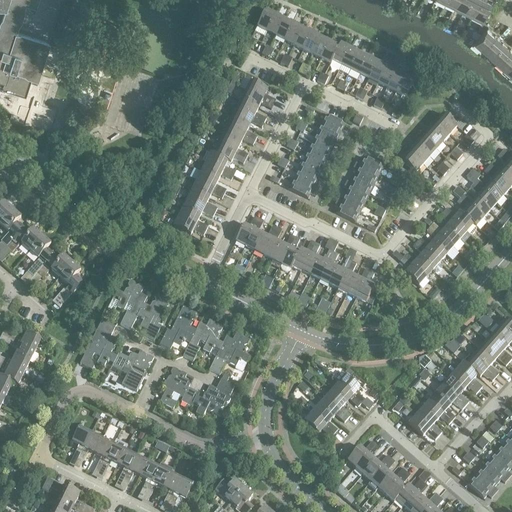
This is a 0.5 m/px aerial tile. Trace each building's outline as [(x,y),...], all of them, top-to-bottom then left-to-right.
[(0,0),(0,6),(5,8),(0,23),(0,89),(4,91),(5,89),(26,96),(30,82),(37,84),(40,74),(38,73),(48,41),(16,31),(23,9),(35,13),(38,3),(36,2),(36,0),(0,0)] [(457,0),(455,6),(464,10),(469,0),(457,0)] [(469,0),(464,10),(473,15),(480,0),(469,0)] [(480,0),(473,15),(482,20),(492,0),(480,0)] [(264,14),(257,28),(266,33),(276,13),(272,11),(271,13),(271,14),(265,12),(264,14)] [(276,13),(266,33),(276,38),(284,21),(280,19),(280,18),(281,16),(276,13)] [(284,21),(276,38),(285,42),(294,23),(290,20),(289,22),(288,23),(284,21)] [(294,23),(285,42),(294,47),(302,30),(298,28),(299,27),(299,25),(294,23)] [(482,23),(478,31),(482,33),(488,26),(482,23)] [(496,33),(488,26),(482,33),(473,43),(481,50),(496,33)] [(307,32),(302,30),(294,47),(303,51),(313,32),(308,29),(307,31),(307,32)] [(313,32),(303,51),(312,56),(321,39),(316,37),(317,36),(317,34),(313,32)] [(496,33),(481,50),(489,57),(504,40),(496,33)] [(247,48),(251,50),(255,41),(251,39),(247,48)] [(325,42),(321,39),(312,56),(321,61),(331,41),(326,39),(325,41),(325,42)] [(504,40),(489,57),(496,63),(511,46),(504,40)] [(331,41),(321,61),(330,65),(332,62),(339,49),(334,46),(335,45),(336,43),(331,41)] [(340,46),(339,49),(332,62),(341,66),(351,47),(347,45),(346,47),(345,48),(340,46)] [(266,57),(270,48),(266,46),(262,55),(266,57)] [(511,46),(496,63),(504,70),(511,60),(511,46)] [(351,47),(341,66),(351,71),(359,55),(354,53),(355,52),(356,50),(351,47)] [(266,57),(270,59),(274,50),(270,48),(266,57)] [(359,55),(351,71),(360,76),(369,56),(365,54),(364,56),(363,57),(359,55)] [(280,64),(288,68),(292,60),(289,58),(284,56),(280,64)] [(369,56),(360,76),(369,80),(377,64),(372,62),(373,61),(374,59),(369,56)] [(377,64),(369,80),(378,85),(388,65),(383,63),(382,65),(382,66),(377,64)] [(302,75),(307,67),(302,65),(298,73),(302,75)] [(388,65),(378,85),(387,89),(395,73),(391,71),(391,70),(392,68),(388,65)] [(302,75),(306,77),(311,69),(307,67),(302,75)] [(400,75),(395,73),(387,89),(396,94),(406,75),(401,72),(400,74),(400,75)] [(231,85),(235,88),(241,76),(237,73),(231,85)] [(320,85),(325,76),(320,74),(316,82),(320,85)] [(406,75),(396,94),(406,99),(414,83),(409,80),(410,79),(411,77),(406,75)] [(324,86),(326,83),(329,78),(325,76),(320,85),(324,86)] [(341,91),(345,82),(341,80),(337,89),(341,91)] [(345,92),(349,84),(345,82),(341,91),(345,92)] [(251,83),(246,93),(273,106),(275,103),(276,102),(269,98),(266,97),(265,97),(267,92),(251,83)] [(230,97),(235,88),(231,85),(226,94),(230,97)] [(359,100),(363,91),(359,89),(355,98),(359,100)] [(359,100),(363,102),(367,93),(363,91),(359,100)] [(273,106),(246,93),(241,102),(258,110),(261,106),(262,106),(264,108),(271,111),(271,110),(273,106)] [(377,109),(382,101),(377,98),(373,107),(377,109)] [(258,110),(241,102),(237,111),(264,125),(266,121),(267,120),(260,117),(257,115),(256,115),(258,110)] [(307,107),(305,111),(305,112),(307,113),(313,115),(315,111),(307,107)] [(396,108),(392,116),(396,118),(400,110),(396,108)] [(264,125),(237,111),(232,120),(249,128),(251,124),(252,124),(255,126),(261,129),(262,129),(264,125)] [(17,116),(11,114),(9,120),(17,123),(19,117),(17,116)] [(356,116),(352,124),(359,127),(363,119),(356,116)] [(457,128),(444,116),(440,120),(439,119),(437,118),(434,121),(450,136),(457,128)] [(345,127),(326,118),(321,127),(345,139),(347,134),(344,132),(343,132),(345,127)] [(249,128),(232,120),(228,129),(255,143),(257,139),(250,135),(248,134),(247,133),(249,128)] [(450,136),(434,121),(430,125),(432,127),(433,128),(430,131),(443,144),(450,136)] [(297,126),(305,130),(307,126),(302,123),(299,122),(297,126)] [(345,139),(321,127),(317,136),(336,146),(338,141),(339,142),(343,144),(345,139)] [(255,143),(228,129),(223,138),(240,147),(242,142),(243,143),(246,144),(253,148),(253,147),(255,143)] [(443,144),(430,131),(426,135),(425,134),(424,133),(420,137),(437,151),(443,144)] [(336,146),(317,136),(312,145),(336,157),(338,153),(335,151),(334,150),(336,146)] [(437,151),(420,137),(417,140),(417,141),(419,142),(419,143),(416,147),(430,159),(437,151)] [(474,143),(466,137),(463,141),(471,147),(474,143)] [(240,147),(223,138),(219,147),(246,161),(248,157),(241,153),(238,152),(237,151),(240,147)] [(288,144),(296,148),(298,144),(296,143),(290,140),(288,144)] [(336,157),(312,145),(308,154),(327,164),(329,160),(330,160),(334,162),(336,157)] [(246,161),(219,147),(214,156),(211,155),(227,163),(231,165),(233,161),(234,161),(237,163),(243,166),(246,161)] [(430,159),(416,147),(413,150),(412,149),(411,148),(407,152),(423,166),(430,159)] [(453,152),(460,158),(463,155),(455,149),(453,152)] [(511,156),(510,156),(505,150),(501,154),(511,163),(511,156)] [(423,166),(407,152),(403,156),(405,157),(406,158),(402,162),(411,170),(416,174),(423,166)] [(450,155),(457,162),(460,158),(453,152),(450,155)] [(327,164),(308,154),(303,163),(327,175),(329,171),(325,169),(324,169),(327,164)] [(511,163),(501,154),(498,158),(500,159),(504,163),(506,164),(507,166),(503,170),(511,177),(511,163)] [(227,163),(211,155),(206,164),(233,178),(236,173),(229,170),(226,168),(225,168),(227,163)] [(279,163),(287,167),(289,163),(281,159),(279,163)] [(358,163),(357,162),(355,166),(378,178),(383,169),(364,159),(362,164),(361,164),(358,163)] [(327,175),(303,163),(299,173),(318,182),(320,178),(321,178),(324,180),(327,175)] [(233,178),(206,164),(202,173),(218,182),(220,177),(222,178),(224,179),(231,182),(233,178)] [(439,167),(446,173),(448,172),(449,170),(442,164),(439,167)] [(511,188),(511,177),(503,170),(500,173),(499,172),(497,171),(491,165),(488,169),(511,190),(511,188)] [(378,178),(355,166),(352,171),(356,173),(357,173),(355,178),(374,187),(378,178)] [(436,171),(443,177),(446,173),(439,167),(436,171)] [(511,190),(488,169),(484,173),(490,178),(492,180),(493,181),(490,185),(504,198),(511,190)] [(474,185),(477,181),(481,177),(473,170),(466,178),(467,178),(474,185)] [(218,182),(202,173),(197,182),(224,196),(227,191),(220,188),(217,187),(216,186),(218,182)] [(318,182),(299,173),(294,182),(318,194),(320,189),(316,187),(315,187),(318,182)] [(392,178),(400,182),(402,178),(394,174),(392,178)] [(270,181),(278,185),(280,181),(272,177),(270,181)] [(374,187),(355,178),(353,182),(352,182),(348,180),(346,185),(369,197),(374,187)] [(431,188),(432,189),(435,186),(428,180),(426,182),(425,183),(431,188)] [(504,198),(490,185),(486,189),(485,187),(483,186),(477,181),(474,185),(497,205),(501,201),(504,198)] [(224,196),(197,182),(192,191),(209,200),(211,195),(213,196),(216,197),(222,201),(224,196)] [(318,194),(294,182),(289,191),(308,201),(311,196),(312,196),(315,198),(318,194)] [(369,197),(346,185),(343,189),(347,191),(348,192),(346,196),(364,206),(369,197)] [(497,205),(474,185),(471,188),(476,193),(478,195),(480,196),(476,200),(485,208),(490,213),(494,209),(497,205)] [(453,194),(460,200),(464,196),(465,194),(458,188),(453,194)] [(383,197),(391,201),(395,193),(387,189),(385,193),(383,197)] [(209,200),(192,191),(188,201),(215,214),(217,210),(217,209),(210,206),(208,205),(207,204),(209,200)] [(364,206),(346,196),(343,201),(342,201),(338,199),(336,203),(347,208),(360,215),(364,206)] [(485,208),(476,200),(473,204),(471,203),(469,201),(464,196),(460,200),(470,208),(483,221),(490,213),(485,208)] [(483,221),(470,208),(460,200),(457,204),(462,208),(464,210),(466,212),(462,216),(474,226),(477,228),(483,221)] [(215,214),(188,201),(183,210),(200,218),(202,213),(204,214),(206,215),(213,219),(213,218),(215,214)] [(0,207),(0,224),(12,211),(4,203),(0,207)] [(360,215),(347,208),(336,203),(334,208),(338,210),(339,210),(336,215),(355,224),(360,215)] [(382,219),(386,211),(378,207),(376,211),(374,215),(382,219)] [(474,226),(462,216),(460,213),(457,217),(455,216),(453,214),(448,209),(444,213),(467,233),(474,226)] [(200,218),(183,210),(179,219),(206,232),(208,228),(201,224),(199,223),(198,223),(200,218)] [(12,211),(0,224),(0,225),(9,233),(1,242),(2,243),(6,248),(23,228),(17,223),(21,218),(12,211)] [(467,233),(444,213),(440,217),(446,222),(448,224),(449,225),(446,228),(460,241),(467,233)] [(506,224),(511,218),(507,215),(501,222),(505,225),(506,224)] [(206,232),(179,219),(174,228),(191,237),(193,232),(194,232),(197,234),(204,237),(206,232)] [(249,229),(244,226),(236,243),(245,248),(259,221),(255,219),(254,220),(252,225),(250,228),(249,229)] [(259,221),(245,248),(254,253),(263,236),(258,234),(259,232),(261,229),(263,225),(264,223),(259,221)] [(460,241),(446,228),(443,232),(442,231),(439,229),(434,224),(430,228),(454,249),(460,241)] [(374,234),(376,230),(368,226),(366,230),(374,234)] [(30,234),(23,228),(6,248),(12,253),(20,244),(30,252),(42,238),(33,230),(30,234)] [(268,238),(263,236),(254,253),(264,257),(277,230),(273,228),(270,234),(268,237),(268,238)] [(454,249),(430,228),(427,232),(433,237),(435,238),(436,240),(433,244),(447,256),(454,249)] [(277,230),(264,257),(273,262),(281,245),(276,243),(277,242),(278,239),(282,232),(277,230)] [(286,248),(281,245),(273,262),(282,267),(295,239),(291,237),(290,239),(288,244),(286,246),(286,248)] [(37,274),(53,255),(47,250),(51,245),(42,238),(30,252),(39,260),(27,273),(33,278),(37,274)] [(295,239),(282,267),(281,269),(281,271),(283,273),(285,275),(288,274),(290,273),(291,271),(300,255),(295,252),(295,251),(297,248),(300,242),(295,239)] [(447,256),(433,244),(429,247),(428,246),(426,245),(420,239),(417,243),(440,264),(447,256)] [(329,252),(334,254),(338,246),(329,241),(325,251),(329,253),(329,252)] [(0,262),(2,264),(12,253),(6,248),(2,243),(0,245),(0,262)] [(301,251),(300,255),(291,271),(291,272),(293,268),(302,273),(316,245),(311,243),(308,249),(306,252),(306,254),(301,251)] [(440,264),(417,243),(414,247),(419,252),(421,254),(423,255),(419,259),(433,272),(433,271),(436,274),(439,273),(441,271),(442,269),(443,268),(443,266),(440,264)] [(316,245),(302,273),(311,277),(319,260),(315,258),(316,257),(317,253),(320,248),(316,245)] [(348,261),(352,264),(357,255),(349,251),(345,261),(347,262),(348,261)] [(324,263),(319,260),(311,277),(320,282),(334,254),(329,252),(329,253),(326,258),(325,261),(324,263)] [(393,256),(400,262),(403,259),(396,253),(393,256)] [(334,254),(320,282),(329,287),(338,269),(333,267),(339,257),(334,254)] [(433,272),(419,259),(416,262),(414,261),(412,259),(407,254),(403,259),(426,279),(433,272)] [(71,267),(72,264),(64,257),(60,261),(53,255),(37,274),(42,279),(50,270),(60,279),(71,267)] [(426,279),(403,259),(400,262),(405,267),(407,269),(409,270),(405,275),(419,287),(426,279)] [(343,272),(338,269),(329,287),(338,291),(352,264),(348,261),(347,262),(345,267),(343,271),(343,272)] [(81,272),(72,264),(71,267),(60,279),(70,287),(65,292),(63,290),(52,303),(59,309),(83,282),(77,277),(81,272)] [(352,264),(338,291),(348,296),(356,279),(351,276),(352,275),(353,272),(357,266),(352,264)] [(242,277),(245,271),(236,267),(233,273),(242,277)] [(463,273),(458,269),(452,276),(456,281),(463,273)] [(361,281),(356,279),(348,296),(357,300),(371,273),(366,271),(363,277),(361,280),(361,281)] [(32,291),(42,279),(37,274),(33,278),(27,273),(20,281),(32,291)] [(371,273),(357,300),(366,305),(367,302),(372,291),(374,288),(370,286),(370,284),(372,281),(375,275),(371,273)] [(141,295),(144,288),(139,286),(136,287),(135,283),(130,281),(128,286),(129,289),(126,290),(124,294),(117,291),(113,298),(108,309),(109,312),(111,313),(114,312),(116,309),(124,313),(124,312),(126,313),(120,326),(130,331),(137,318),(144,305),(147,298),(141,295)] [(372,291),(367,302),(372,305),(378,294),(372,291)] [(150,307),(144,305),(137,318),(141,321),(141,322),(142,323),(140,328),(146,331),(143,338),(154,343),(161,328),(155,325),(156,322),(159,323),(170,301),(166,299),(162,300),(161,296),(157,294),(154,299),(155,302),(152,303),(150,307)] [(297,305),(300,299),(291,295),(288,301),(297,305)] [(306,310),(311,301),(301,297),(300,299),(297,306),(306,310)] [(325,319),(331,306),(322,302),(316,314),(325,319)] [(167,331),(160,346),(170,351),(173,345),(180,348),(182,345),(188,347),(196,330),(190,327),(192,324),(191,320),(194,319),(197,314),(192,312),(189,313),(188,310),(183,307),(172,329),(175,331),(174,334),(167,331)] [(494,324),(485,316),(478,324),(488,332),(494,324)] [(88,349),(80,365),(92,371),(94,367),(92,362),(91,361),(94,354),(100,357),(97,364),(104,368),(106,363),(108,364),(109,362),(114,364),(118,357),(111,354),(118,341),(111,337),(116,327),(102,320),(97,331),(104,334),(100,340),(94,337),(91,342),(92,345),(89,346),(88,349)] [(196,330),(188,347),(183,357),(193,363),(200,349),(196,347),(199,341),(205,344),(202,351),(209,355),(212,349),(214,350),(215,349),(219,351),(223,344),(217,341),(219,337),(218,334),(221,333),(224,327),(219,325),(215,327),(214,323),(209,320),(206,327),(200,324),(196,330)] [(511,324),(507,320),(500,328),(511,338),(511,324)] [(511,338),(500,328),(493,336),(507,348),(510,344),(511,345),(511,338)] [(0,341),(9,345),(11,341),(14,336),(5,332),(0,341)] [(14,336),(11,341),(35,353),(40,341),(27,334),(23,341),(14,336)] [(226,337),(223,344),(219,351),(209,371),(220,376),(225,365),(229,367),(230,364),(236,368),(235,369),(242,373),(250,357),(243,354),(245,350),(244,347),(247,346),(250,341),(245,339),(242,340),(240,336),(236,334),(233,340),(226,337)] [(511,359),(503,352),(507,348),(493,336),(486,343),(509,363),(511,359)] [(35,353),(11,341),(9,345),(19,350),(15,357),(29,364),(35,353)] [(486,343),(479,351),(493,363),(497,359),(506,367),(509,363),(486,343)] [(479,351),(472,358),(495,379),(499,375),(490,367),(493,363),(479,351)] [(110,370),(110,372),(114,374),(116,370),(127,375),(122,385),(129,389),(137,393),(144,379),(142,378),(144,374),(146,375),(149,369),(148,365),(152,364),(154,359),(150,357),(149,357),(146,358),(145,355),(145,354),(140,352),(138,356),(134,354),(130,355),(129,358),(119,353),(118,357),(114,364),(112,367),(110,370)] [(29,364),(15,357),(12,363),(2,359),(0,364),(23,375),(29,364)] [(472,358),(466,366),(477,376),(480,378),(483,375),(492,382),(495,379),(472,358)] [(23,375),(0,364),(0,363),(0,369),(7,373),(4,380),(18,387),(23,375)] [(327,376),(330,373),(324,368),(323,369),(316,363),(314,365),(327,376)] [(474,380),(477,376),(466,366),(463,364),(456,372),(479,392),(483,388),(474,380)] [(178,371),(173,369),(170,373),(172,377),(168,378),(166,383),(167,383),(165,387),(164,386),(162,390),(166,391),(159,404),(173,411),(177,404),(176,404),(179,398),(183,399),(181,403),(191,408),(193,404),(196,397),(198,394),(188,389),(190,386),(188,382),(185,380),(187,376),(182,373),(179,374),(178,371)] [(353,375),(348,371),(345,375),(350,379),(353,375)] [(430,376),(424,371),(419,377),(425,382),(430,376)] [(479,392),(456,372),(450,379),(463,392),(467,388),(476,396),(479,392)] [(355,393),(359,388),(342,373),(334,381),(338,384),(361,405),(364,401),(355,393)] [(312,379),(308,375),(304,380),(308,384),(312,379)] [(216,390),(210,387),(203,400),(196,397),(193,404),(197,407),(197,408),(198,409),(196,414),(203,417),(206,411),(211,413),(214,412),(214,415),(219,417),(222,413),(221,410),(224,409),(226,404),(229,403),(230,400),(229,397),(235,387),(227,383),(229,378),(224,376),(221,380),(216,390)] [(18,387),(4,380),(0,378),(0,391),(7,395),(12,384),(18,387)] [(450,379),(443,387),(466,407),(469,403),(460,395),(463,392),(450,379)] [(309,390),(302,384),(297,389),(304,395),(309,390)] [(361,405),(338,384),(331,391),(345,404),(348,400),(358,409),(361,405)] [(443,387),(436,394),(450,407),(453,403),(462,411),(466,407),(443,387)] [(345,404),(331,391),(324,399),(348,420),(351,417),(341,408),(345,404)] [(436,394),(429,402),(452,422),(455,419),(447,411),(450,407),(436,394)] [(348,420),(324,399),(317,406),(332,419),(335,416),(344,424),(348,420)] [(429,402),(422,410),(436,422),(440,418),(449,426),(452,422),(429,402)] [(404,409),(398,404),(395,408),(400,413),(404,409)] [(332,419),(317,406),(311,414),(334,435),(337,432),(328,423),(332,419)] [(422,410),(416,417),(438,438),(442,434),(433,426),(436,422),(422,410)] [(97,422),(100,417),(94,414),(92,419),(97,422)] [(334,435),(311,414),(304,422),(318,435),(321,431),(330,439),(334,435)] [(416,417),(408,425),(423,438),(426,434),(435,442),(438,438),(416,417)] [(493,426),(499,432),(502,429),(496,423),(493,426)] [(493,426),(490,429),(496,435),(499,432),(493,426)] [(79,429),(72,443),(79,447),(74,456),(79,458),(91,435),(79,429)] [(91,435),(79,458),(84,460),(88,451),(95,455),(102,440),(91,435)] [(141,435),(138,441),(143,443),(146,438),(141,435)] [(479,441),(486,447),(489,444),(482,438),(479,441)] [(102,440),(95,455),(102,458),(97,467),(102,469),(113,446),(102,440)] [(511,442),(509,440),(502,448),(511,456),(511,442)] [(113,446),(102,469),(107,472),(111,463),(117,466),(125,452),(127,446),(116,441),(113,446)] [(479,441),(476,444),(483,450),(486,447),(479,441)] [(166,456),(169,449),(157,443),(154,450),(166,456)] [(360,448),(347,463),(355,470),(376,447),(372,443),(364,452),(360,448)] [(376,447),(355,470),(363,476),(375,462),(372,459),(380,450),(376,447)] [(511,456),(502,448),(495,455),(511,470),(511,468),(511,456)] [(125,452),(117,466),(124,469),(120,478),(124,480),(136,457),(125,452)] [(466,456),(472,462),(475,459),(468,453),(466,456)] [(511,470),(495,455),(489,463),(508,481),(511,477),(508,473),(511,470)] [(79,470),(84,460),(79,458),(74,456),(69,465),(79,470)] [(466,456),(462,460),(469,466),(472,462),(466,456)] [(136,457),(124,480),(129,483),(134,474),(140,477),(147,463),(136,457)] [(375,462),(363,476),(370,483),(391,460),(387,457),(379,466),(375,462)] [(391,460),(370,483),(378,490),(391,476),(387,473),(395,464),(391,460)] [(147,463),(140,477),(147,481),(143,490),(147,492),(158,469),(147,463)] [(508,481),(489,463),(482,471),(498,485),(501,481),(505,484),(508,481)] [(158,469),(147,492),(152,494),(157,486),(163,489),(170,474),(172,470),(161,464),(158,469)] [(102,481),(107,472),(102,469),(97,467),(93,477),(102,481)] [(455,469),(454,469),(452,472),(458,478),(461,474),(455,469)] [(391,476),(378,490),(386,497),(406,474),(402,470),(395,479),(391,476)] [(498,485),(482,471),(475,478),(495,496),(498,492),(494,489),(498,485)] [(420,481),(424,485),(431,477),(425,472),(418,480),(420,482),(420,481)] [(170,474),(163,489),(170,492),(165,501),(169,503),(181,480),(170,474)] [(406,474),(386,497),(393,504),(406,490),(402,486),(410,477),(406,474)] [(125,493),(129,483),(124,480),(120,478),(115,488),(125,493)] [(495,496),(475,478),(468,486),(484,500),(488,496),(492,500),(495,496)] [(181,480),(169,503),(175,506),(179,497),(185,500),(193,486),(181,480)] [(48,495),(53,484),(47,481),(42,492),(48,495)] [(225,498),(231,503),(244,489),(235,481),(229,487),(223,482),(215,491),(224,499),(225,498)] [(409,487),(406,490),(393,504),(394,504),(396,501),(403,508),(424,485),(420,481),(420,482),(412,490),(409,487)] [(424,485),(403,508),(408,511),(413,511),(424,500),(420,497),(428,488),(424,485)] [(342,499),(348,494),(341,487),(335,493),(342,499)] [(80,495),(65,488),(59,499),(83,511),(85,507),(76,502),(80,495)] [(253,497),(244,489),(231,503),(237,508),(235,510),(237,511),(249,511),(253,509),(247,503),(253,497)] [(148,504),(152,494),(147,492),(143,490),(138,499),(148,504)] [(355,502),(347,495),(343,500),(351,507),(355,502)] [(424,500),(413,511),(427,511),(439,498),(435,495),(428,504),(424,500)] [(436,511),(435,511),(443,502),(439,498),(427,511),(436,511)] [(82,511),(83,511),(59,499),(54,511),(56,511),(71,511),(82,511)] [(163,511),(171,511),(175,506),(169,503),(165,501),(160,511),(163,511)]
